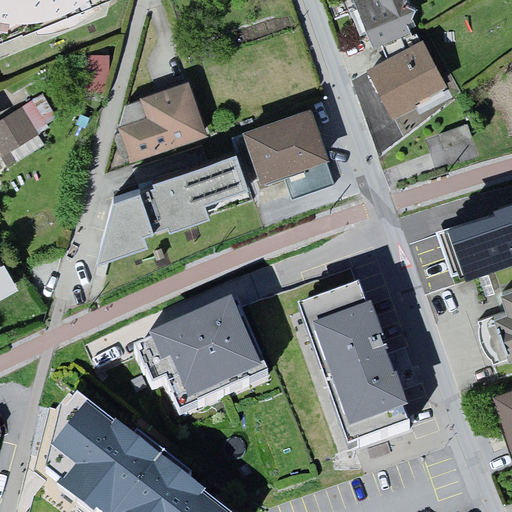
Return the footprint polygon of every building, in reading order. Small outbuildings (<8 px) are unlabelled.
[(0,0),(0,44),(112,0),(0,0)] [(415,0),(350,0),(370,46),(425,22),(415,0)] [(429,38),(372,67),(395,111),(452,82),(429,38)] [(214,129),(194,74),(144,93),(154,120),(118,133),(128,160),(214,129)] [(322,102),(246,126),(263,179),(339,155),(322,102)] [(0,144),(6,153),(41,130),(25,106),(0,122),(0,144)] [(466,120),(437,131),(443,150),(473,137),(466,120)] [(261,199),(242,147),(120,192),(103,257),(261,199)] [(511,205),(429,228),(445,278),(511,257),(511,205)] [(0,304),(19,295),(0,254),(0,304)] [(372,282),(296,309),(350,459),(426,432),(372,282)] [(511,352),(511,288),(504,291),(509,307),(489,314),(503,356),(511,352)] [(243,313),(149,356),(182,426),(275,383),(243,313)] [(511,381),(496,387),(511,435),(511,381)] [(232,511),(80,395),(66,413),(53,479),(94,511),(232,511)]
